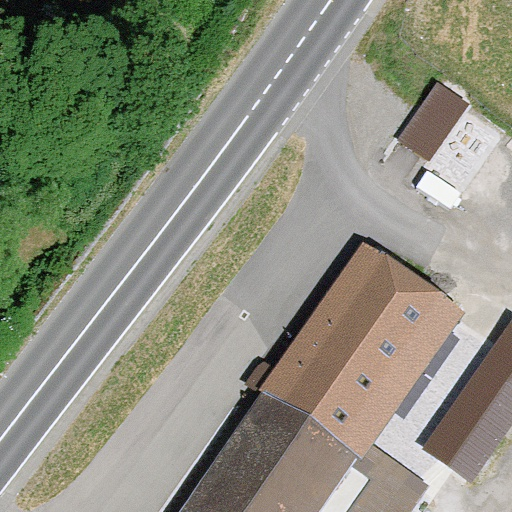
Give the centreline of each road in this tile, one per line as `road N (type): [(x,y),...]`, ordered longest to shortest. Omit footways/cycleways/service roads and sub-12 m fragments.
road 1 (unclassified): [(89,511),(334,203),(335,155),(306,35)]
road 2 (tertiary): [(0,439),(306,35)]
